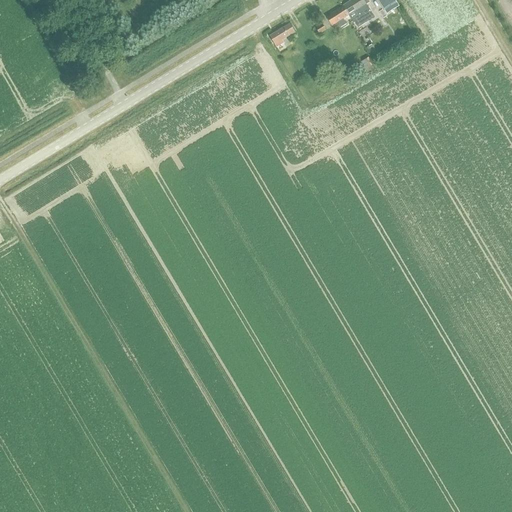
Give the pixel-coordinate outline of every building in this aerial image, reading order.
[(361,0),(354,0),(343,7),(348,16),(353,23),(354,22),(358,28),(373,18),(365,6),(369,3),(366,0),(363,0),(362,1),(361,0)] [(393,0),(377,0),(381,5),(386,14),(398,7),(393,0)] [(375,9),(383,23),(390,19),(386,14),(381,5),(375,9)] [(348,16),(343,7),(326,18),(332,26),(337,23),(340,28),(346,24),(343,20),(348,16)] [(320,34),(325,30),(321,24),(316,28),(320,34)] [(290,25),(269,37),(276,48),(284,44),(282,41),(295,33),(290,25)] [(380,61),(371,45),(365,49),(374,64),(380,61)] [(372,65),(368,59),(359,64),(363,71),(372,65)]
